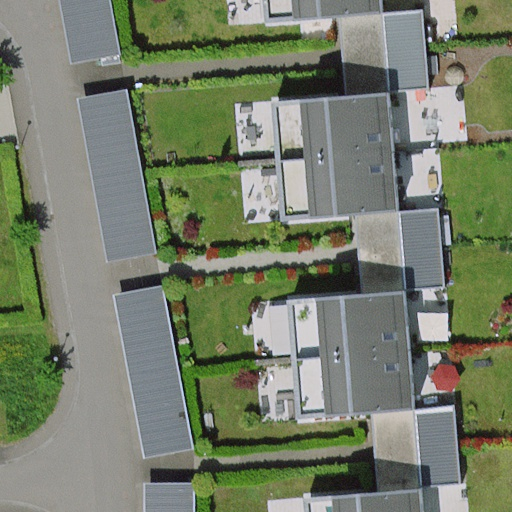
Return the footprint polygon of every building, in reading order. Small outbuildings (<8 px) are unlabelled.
[(111,0),(60,0),(72,62),(122,53),(111,0)] [(381,0),(293,0),(295,15),(383,9),(381,0)] [(383,9),(390,95),(432,91),(424,5),(383,9)] [(80,100),(109,262),(158,253),(129,91),(80,100)] [(390,95),(303,101),(312,214),(399,207),(390,95)] [(399,207),(407,291),(448,287),(440,203),(399,207)] [(161,286),(115,295),(146,458),(192,449),(161,286)] [(407,291),(318,300),(327,412),(415,406),(407,291)] [(415,406),(423,491),(465,487),(456,402),(415,406)] [(146,511),(195,511),(195,484),(147,484),(146,511)] [(424,511),(423,491),(336,498),(336,511),(424,511)]
